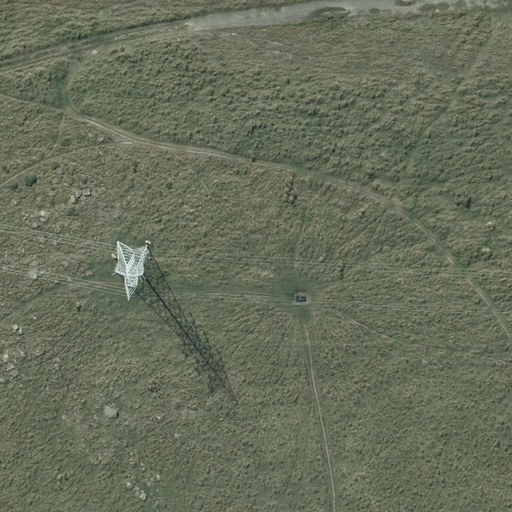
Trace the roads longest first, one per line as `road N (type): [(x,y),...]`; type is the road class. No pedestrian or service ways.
road 1 (track): [(389,0),(141,33),(0,67)]
road 2 (track): [(511,162),(438,172),(383,168),(335,181)]
